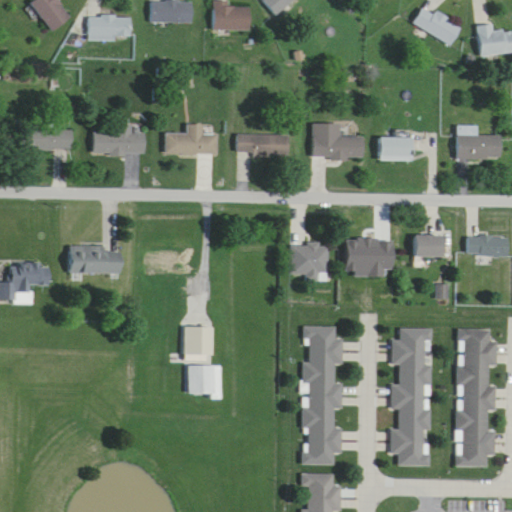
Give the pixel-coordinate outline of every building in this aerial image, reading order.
[(50,32),(72,17),(59,0),(32,0),(29,2),(50,32)] [(262,0),(275,16),(294,0),(262,0)] [(191,23),(191,1),(149,1),(149,23),(191,23)] [(451,47),(462,29),(425,5),(414,23),(451,47)] [(212,31),(249,31),(249,6),(212,6),(212,31)] [(86,36),(129,36),(129,16),(86,16),(86,36)] [(511,55),(511,31),(494,32),(493,25),(479,26),(480,56),(511,55)] [(339,138),(340,124),(312,124),(312,159),(363,160),(363,138),(339,138)] [(115,134),(92,133),(92,154),(145,155),(145,134),(131,134),(131,126),(116,125),(115,134)] [(217,134),(203,134),(203,125),(186,125),(186,134),(165,134),(165,154),(217,154),(217,134)] [(502,136),(478,136),(478,126),(456,126),(456,159),(502,159),(502,136)] [(26,130),(26,151),(71,151),(71,130),(26,130)] [(236,155),(288,155),(288,134),(236,134),(236,155)] [(412,138),(379,138),(379,160),(412,160),(412,138)] [(443,235),(414,235),(414,257),(443,257),(443,235)] [(467,256),(507,256),(507,237),(467,237),(467,256)] [(290,244),(290,274),(305,274),(305,280),(329,281),(329,244),(290,244)] [(119,274),(119,245),(69,245),(69,274),(119,274)] [(145,274),(157,274),(157,282),(170,282),(170,275),(190,275),(190,250),(145,250),(145,274)] [(42,262),(9,262),(9,304),(33,304),(33,286),(50,286),(50,274),(42,274),(42,262)] [(301,465),(333,465),(333,455),(341,455),(341,429),(334,429),(334,410),(341,410),(342,384),(335,384),(335,365),(342,365),(342,338),(336,338),(336,327),(303,327),(303,341),(309,341),(309,363),(302,363),(301,465)] [(429,467),(431,329),(399,329),(399,341),(391,341),(391,367),(399,367),(398,385),(390,385),(390,412),(398,412),(398,429),(390,429),(389,456),(398,456),(397,466),(429,467)] [(456,467),(488,468),(488,457),(495,457),(495,431),(488,431),(488,411),(495,411),(495,387),(488,387),(488,367),(496,367),(496,340),(489,340),(490,330),(456,329),(456,467)] [(222,365),(189,365),(189,394),(211,394),(211,399),(222,399),(222,365)] [(299,511),(332,511),(339,511),(338,474),(300,475),(301,489),(307,489),(307,511),(300,511),(299,511)]
